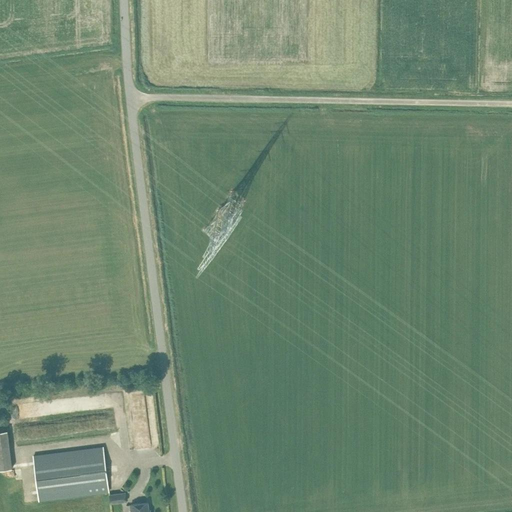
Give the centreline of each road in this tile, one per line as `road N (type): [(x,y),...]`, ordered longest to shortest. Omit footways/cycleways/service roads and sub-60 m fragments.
road 1 (unclassified): [(181,511),(130,98)]
road 2 (unclassified): [(511,105),(130,98)]
